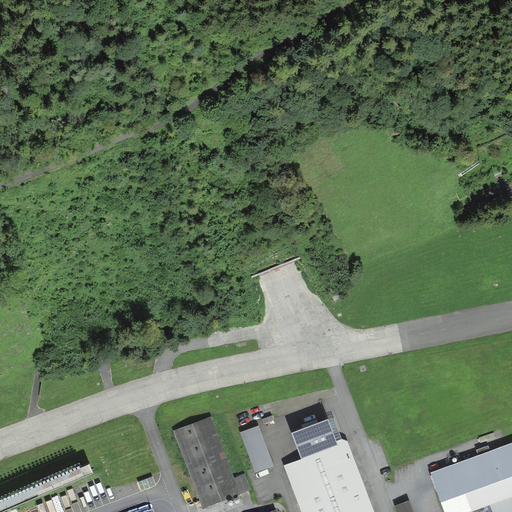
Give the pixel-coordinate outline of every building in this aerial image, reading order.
[(361,273),(340,283),(353,302),(373,292),(361,273)] [(214,416),(182,428),(209,501),(241,489),(214,416)] [(240,436),(255,477),(274,471),(259,429),(240,436)] [(302,455),(288,460),(307,511),(374,511),(346,438),(338,441),(302,455)] [(511,441),(435,470),(450,511),(458,511),(490,500),(511,491),(511,441)] [(511,511),(511,491),(490,500),(494,511),(511,511)] [(398,505),(400,511),(412,511),(408,501),(398,505)]
